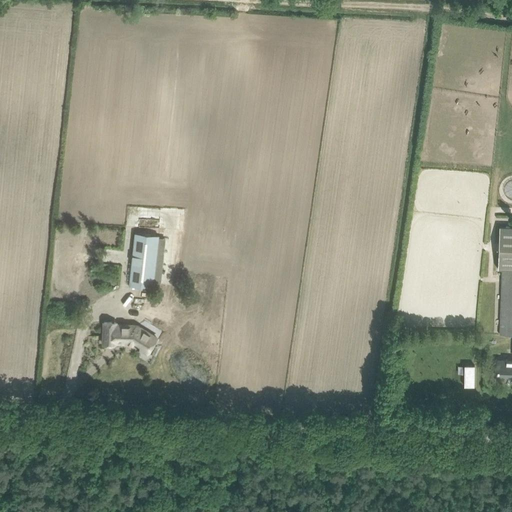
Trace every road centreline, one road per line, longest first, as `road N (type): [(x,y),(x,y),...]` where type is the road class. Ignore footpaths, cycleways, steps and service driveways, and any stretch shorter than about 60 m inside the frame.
road 1 (unclassified): [(511,438),(0,416)]
road 2 (track): [(198,0),(511,19)]
